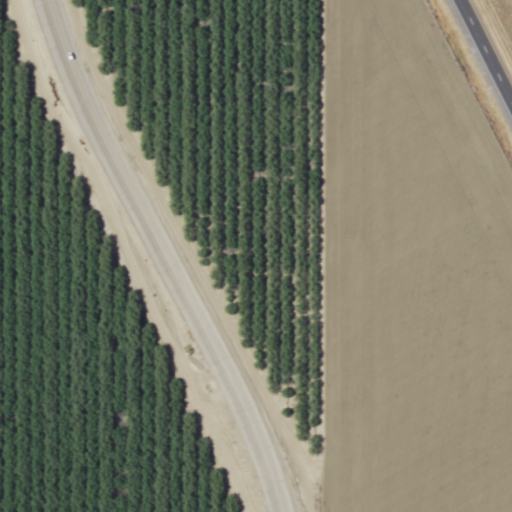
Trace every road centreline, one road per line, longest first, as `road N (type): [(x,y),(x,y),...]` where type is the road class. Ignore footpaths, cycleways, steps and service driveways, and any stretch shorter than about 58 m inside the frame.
road 1 (tertiary): [(287,511),(259,424),(120,168),(49,0)]
road 2 (motorway): [(456,0),(511,108)]
